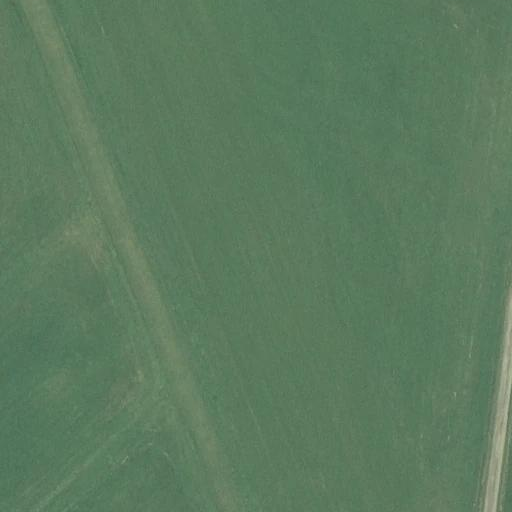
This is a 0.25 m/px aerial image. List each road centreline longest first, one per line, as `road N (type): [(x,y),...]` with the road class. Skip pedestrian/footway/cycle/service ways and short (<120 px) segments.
road 1 (track): [(24,0),(227,511)]
road 2 (track): [(511,308),(486,511)]
